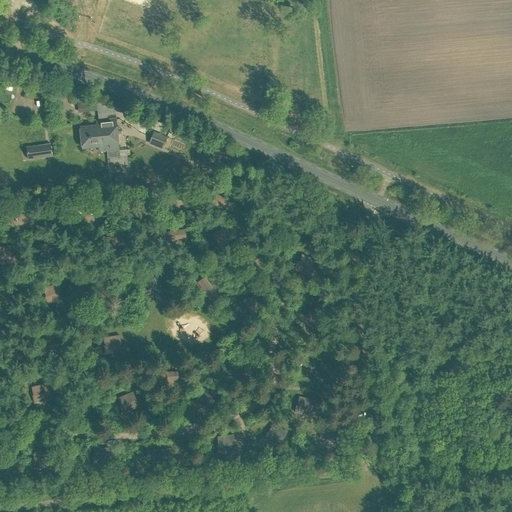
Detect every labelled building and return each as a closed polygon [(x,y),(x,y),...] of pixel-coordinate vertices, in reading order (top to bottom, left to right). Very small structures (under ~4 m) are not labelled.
[(98,119),(115,118),(117,118),(115,104),(102,106),(102,102),(97,103),(98,119)] [(98,144),(99,149),(118,148),(115,118),(98,119),(96,120),(97,125),(98,144)] [(97,125),(79,127),(81,146),(98,144),(97,125)] [(153,131),(148,143),(161,149),(166,136),(153,131)] [(52,156),(51,144),(27,147),(28,160),(52,156)] [(223,248),(229,242),(230,243),(236,238),(226,225),(219,230),(219,229),(212,234),(223,248)] [(0,263),(15,262),(14,246),(0,246),(0,263)] [(311,275),(314,267),(315,268),(318,260),(302,254),(299,261),(298,261),(295,269),(311,275)] [(197,285),(208,303),(216,298),(206,280),(197,285)] [(49,304),(65,298),(60,283),(44,289),(47,296),(46,297),(49,304)] [(255,295),(248,299),(247,298),(240,302),(249,317),(256,313),(256,314),(263,310),(255,295)] [(305,315),(317,329),(329,318),(318,305),(312,311),(311,310),(305,315)] [(46,350),(63,350),(63,333),(46,334),(46,342),(45,342),(46,350)] [(106,354),(123,352),(121,335),(104,338),(105,346),(106,354)] [(314,378),(329,386),(337,372),(330,368),(330,367),(323,363),(314,378)] [(36,404),(53,400),(49,384),(33,388),(35,396),(34,396),(36,404)] [(196,403),(213,409),(218,393),(202,387),(200,395),(199,395),(196,403)] [(124,414),(140,407),(134,392),(118,398),(121,406),(124,414)] [(296,412),(313,416),(317,400),(300,396),(298,405),(298,404),(296,412)] [(320,438),(338,442),(341,425),(324,422),(323,430),(322,430),(320,438)] [(266,438),(281,446),(289,432),(274,424),(270,431),(269,431),(266,438)] [(219,453),(237,451),(235,435),(218,437),(219,445),(218,445),(219,453)] [(93,465),(111,464),(111,448),(94,448),(94,457),(93,457),(93,465)] [(0,469),(6,473),(14,458),(0,451),(0,469)] [(34,469),(52,468),(51,452),(34,452),(35,460),(34,460),(34,469)]
